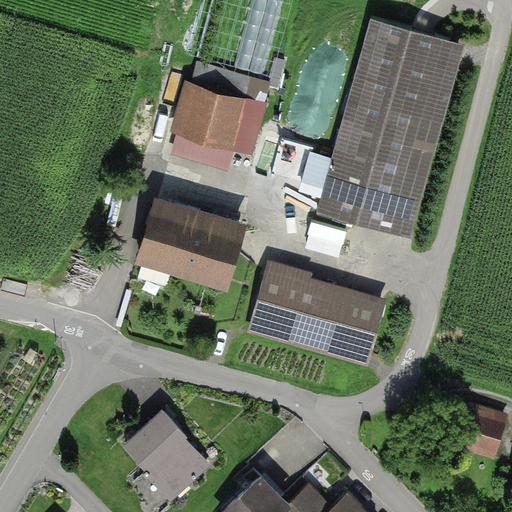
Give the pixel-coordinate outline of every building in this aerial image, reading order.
[(163,0),(149,0),(137,50),(148,54),(163,0)] [(293,0),(168,0),(157,43),(275,73),(293,0)] [(341,0),(299,0),(246,191),(285,202),(341,0)] [(368,14),(346,7),(330,65),(352,72),(368,14)] [(368,14),(352,72),(330,150),(306,144),(293,190),(316,196),(313,206),(409,233),(463,40),(368,14)] [(272,79),(198,57),(192,78),(183,75),(168,128),(177,130),(171,150),(228,166),(234,145),(254,151),(269,99),(267,99),(272,79)] [(348,76),(327,70),(308,142),(329,148),(348,76)] [(228,282),(243,228),(150,203),(135,257),(228,282)] [(387,291),(270,262),(254,327),(371,356),(387,291)] [(498,448),(508,412),(461,399),(450,435),(498,448)] [(210,463),(159,407),(119,443),(169,499),(210,463)] [(276,511),(288,500),(260,471),(217,511),(276,511)] [(309,479),(288,500),(276,511),(372,511),(344,484),(328,499),(309,479)]
